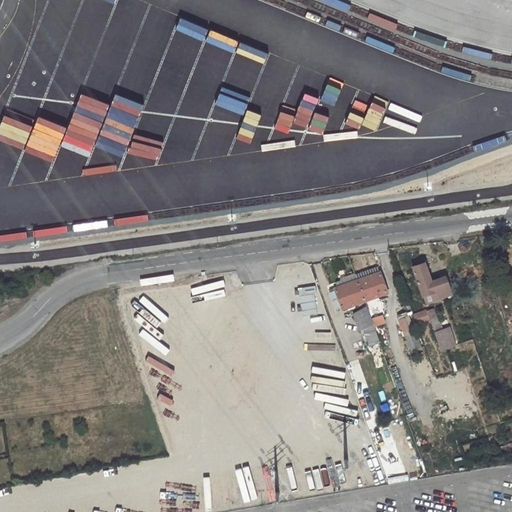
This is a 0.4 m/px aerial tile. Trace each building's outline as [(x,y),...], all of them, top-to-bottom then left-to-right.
[(431,281),(424,262),(412,267),(422,294),(433,290),(435,297),(446,294),(441,277),(431,281)] [(354,276),(363,301),(385,294),(386,293),(379,273),(378,273),(376,268),(354,276)] [(342,309),(363,301),(354,276),(353,273),(343,277),(344,279),(334,282),(336,287),(334,288),(336,291),(329,294),(334,310),(341,307),(342,309)] [(424,302),(435,297),(433,290),(422,294),(421,294),(424,302)] [(381,323),(375,306),(366,309),(372,326),(381,323)] [(406,307),(397,310),(412,352),(421,348),(406,307)] [(366,309),(354,314),(359,329),(363,328),(367,338),(375,336),(372,326),(366,309)] [(430,318),(439,343),(441,350),(456,345),(449,328),(443,330),(440,321),(437,322),(432,309),(427,311),(430,318)] [(417,322),(430,318),(427,311),(427,310),(414,314),(417,322)] [(375,336),(367,338),(370,345),(378,342),(375,336)]
